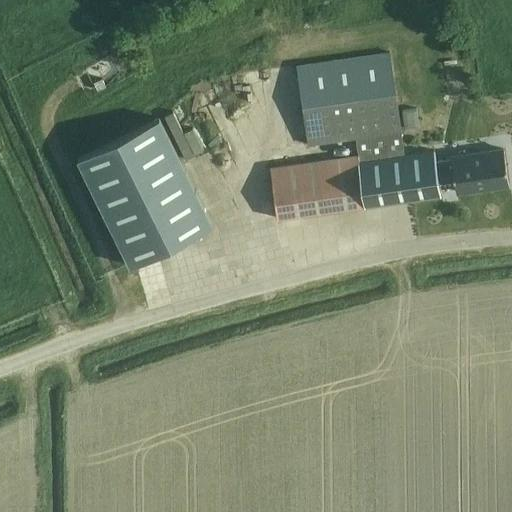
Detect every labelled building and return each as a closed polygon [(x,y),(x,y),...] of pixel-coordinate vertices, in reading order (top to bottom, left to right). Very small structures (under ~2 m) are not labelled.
[(444,104),(469,101),(462,51),(437,55),(444,104)] [(83,62),(87,71),(93,69),(97,79),(116,72),(108,52),(83,62)] [(403,149),(389,52),(296,65),(308,144),(356,137),(358,155),(403,149)] [(417,108),(402,110),(405,129),(419,127),(417,108)] [(131,265),(213,225),(159,117),(78,157),(131,265)] [(366,205),(440,194),(439,184),(436,164),(434,150),(404,155),(403,149),(358,155),(366,205)] [(504,154),(436,164),(439,184),(456,182),(458,197),(510,190),(504,154)] [(366,205),(358,155),(270,167),(277,217),(366,205)]
